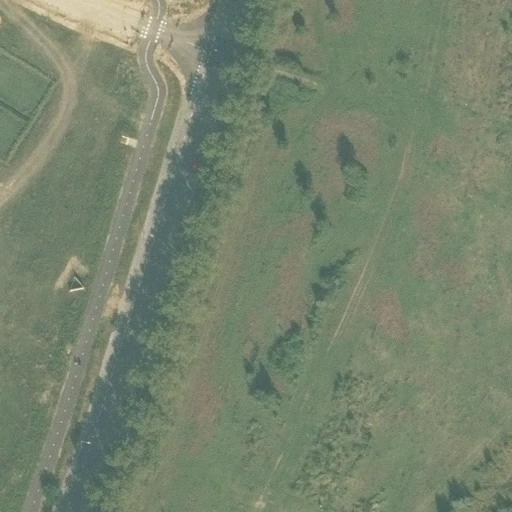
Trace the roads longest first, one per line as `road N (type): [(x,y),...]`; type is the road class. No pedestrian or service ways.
road 1 (tertiary): [(77,511),(222,55)]
road 2 (unclassified): [(72,0),(222,55)]
